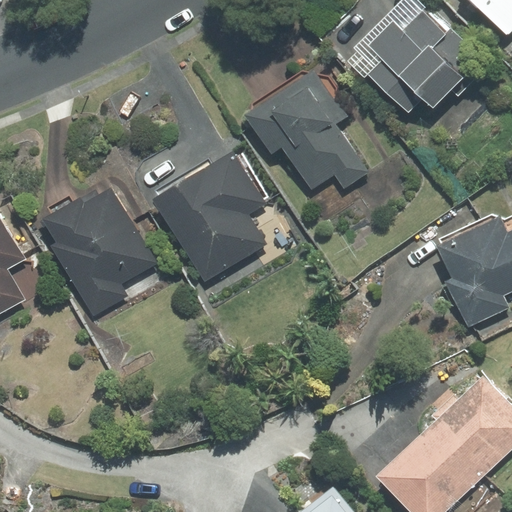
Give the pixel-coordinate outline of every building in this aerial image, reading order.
[(511,0),(478,0),(511,36),(511,35),(511,0)] [(402,20),(378,42),(388,52),(371,68),(413,112),(431,94),(442,106),(473,76),(442,44),(453,33),(432,10),(412,30),(402,20)] [(287,145),(315,188),(337,174),(346,188),(373,171),(342,123),(353,116),(321,67),(252,112),(278,151),(287,145)] [(272,202),(239,148),(160,197),(210,279),(270,243),(252,213),(272,202)] [(98,188),(45,219),(100,315),(137,294),(129,281),(162,262),(118,186),(102,195),(98,188)] [(32,260),(1,203),(0,203),(0,316),(29,301),(13,271),(32,260)] [(511,298),(510,294),(511,293),(511,226),(508,217),(443,246),(457,277),(450,280),(471,325),(511,305),(511,298)] [(420,511),(447,511),(511,453),(511,395),(491,372),(382,470),(420,511)] [(356,511),(339,488),(304,511),(356,511)]
